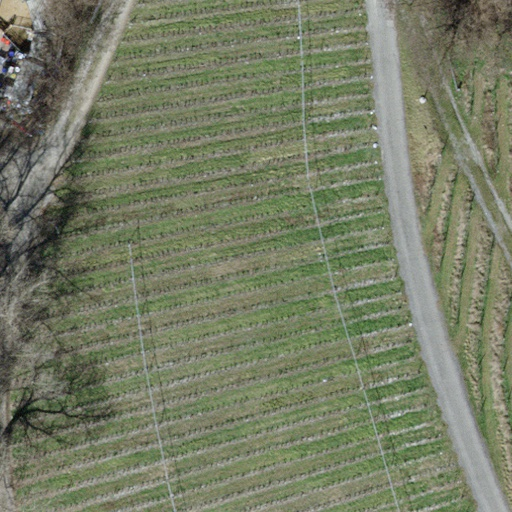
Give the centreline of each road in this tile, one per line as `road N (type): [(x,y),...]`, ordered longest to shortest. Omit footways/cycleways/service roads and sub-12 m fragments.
road 1 (track): [(3,511),(11,342),(126,0)]
road 2 (track): [(488,511),(474,488),(400,170),(379,0)]
road 3 (track): [(511,241),(439,82),(382,25)]
